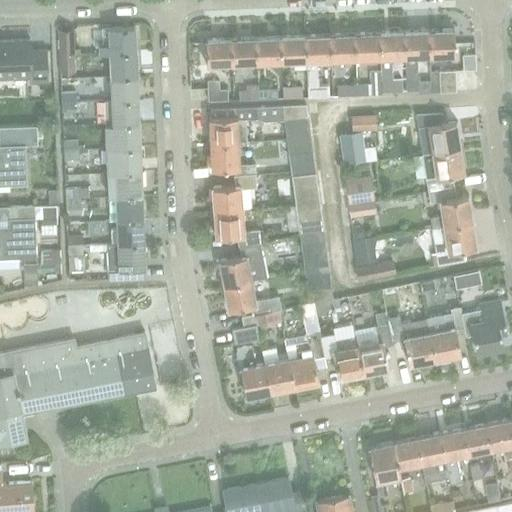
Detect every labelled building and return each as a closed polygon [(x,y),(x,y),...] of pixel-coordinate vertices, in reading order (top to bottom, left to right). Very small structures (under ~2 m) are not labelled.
[(99,51),(109,51),(136,50),(135,25),(101,27),(102,42),(99,42),(99,51)] [(60,53),(74,53),(73,28),(59,28),(60,53)] [(428,29),(429,55),(453,53),(452,28),(428,29)] [(406,88),(418,88),(417,55),(429,55),(428,29),(403,30),(405,56),(406,88)] [(392,77),(391,56),(405,56),(403,30),(378,31),(379,57),(380,70),(380,89),(381,89),(402,88),(401,76),(392,77)] [(355,58),(379,57),(378,31),(353,32),(355,58)] [(330,59),(355,58),(353,32),(329,33),(330,59)] [(317,76),(316,59),(330,59),(329,33),(304,34),(305,60),(306,76),(317,76)] [(281,61),(305,60),(304,34),(280,35),(281,61)] [(256,62),(281,61),(280,35),(255,36),(256,62)] [(232,63),(256,62),(255,36),(231,37),(232,63)] [(207,64),(232,63),(231,37),(206,38),(207,64)] [(30,50),(30,38),(0,39),(0,77),(31,76),(32,82),(48,81),(46,49),(30,50)] [(110,75),(137,74),(136,50),(109,51),(110,75)] [(74,53),(60,53),(60,71),(75,70),(74,53)] [(429,70),(430,90),(455,89),(454,69),(429,70)] [(380,89),(380,70),(369,71),(369,82),(356,82),(356,92),(381,91),(381,89),(380,89)] [(111,99),(138,98),(137,74),(110,75),(111,99)] [(317,76),(306,76),(307,94),(328,94),(327,83),(318,83),(317,75),(317,76)] [(219,87),(218,77),(206,78),(207,99),(227,98),(227,86),(219,87)] [(337,93),(356,92),(356,82),(336,83),(337,93)] [(282,95),(302,95),(302,85),(282,85),(282,95)] [(238,97),(257,96),(257,86),(237,87),(238,97)] [(257,96),(277,96),(277,86),(257,86),(257,96)] [(61,101),(76,101),(75,91),(61,92),(61,101)] [(104,100),(105,123),(138,122),(138,98),(111,99),(104,100)] [(62,111),(76,110),(76,101),(61,101),(62,111)] [(284,119),(307,116),(305,103),(282,104),(284,119)] [(284,119),(282,104),(210,107),(210,116),(209,116),(210,142),(238,141),(247,140),(245,118),(256,117),(267,120),(284,119)] [(422,152),(458,146),(454,121),(442,123),(440,112),(415,113),(422,152)] [(374,114),(350,115),(351,127),(375,126),(374,114)] [(284,119),(285,130),(309,127),(307,116),(284,119)] [(106,147),(139,146),(138,122),(105,123),(106,147)] [(0,182),(27,181),(25,143),(36,143),(35,126),(8,127),(9,144),(0,144),(0,182)] [(287,142),(310,139),(309,127),(285,130),(287,142)] [(361,131),(340,134),(343,163),(376,158),(375,145),(363,147),(361,131)] [(63,149),(78,148),(77,139),(63,139),(63,149)] [(288,154),(312,150),(310,139),(287,142),(288,154)] [(254,163),(239,164),(238,141),(210,142),(212,168),(235,167),(236,174),(254,173),(254,163)] [(107,171),(140,170),(139,146),(106,147),(107,171)] [(451,173),(462,171),(458,146),(422,152),(426,176),(425,177),(427,189),(453,185),(451,173)] [(64,158),(78,158),(78,148),(63,149),(64,158)] [(290,166),(313,162),(312,150),(288,154),(290,166)] [(292,176),(315,173),(313,162),(290,166),(292,176)] [(108,195),(116,195),(141,194),(140,170),(107,171),(108,195)] [(214,210),(242,208),(241,188),(255,187),(254,173),(236,174),(234,174),(234,183),(212,185),(214,210)] [(293,187),(316,184),(315,173),(292,176),(293,187)] [(347,202),(373,199),(369,173),(344,177),(347,202)] [(316,184),(293,187),(295,199),(318,195),(316,184)] [(430,227),(470,220),(466,195),(455,197),(453,185),(427,189),(429,201),(439,200),(441,214),(428,216),(430,227)] [(65,197),(79,196),(88,196),(88,186),(65,187),(65,197)] [(117,219),(142,218),(141,194),(116,195),(117,219)] [(296,210),(320,207),(318,195),(295,199),(296,210)] [(65,206),(80,205),(79,196),(65,197),(65,206)] [(373,199),(347,202),(349,215),(375,211),(373,199)] [(0,257),(36,256),(34,204),(6,206),(7,225),(0,225),(0,257)] [(298,221),(321,218),(320,207),(296,210),(298,221)] [(239,246),(259,242),(258,228),(243,229),(242,208),(214,210),(216,236),(236,234),(239,246)] [(118,243),(143,242),(142,218),(117,219),(118,243)] [(299,232),(323,228),(321,218),(298,221),(299,232)] [(432,265),(465,259),(463,248),(475,246),(470,220),(430,227),(435,252),(430,253),(432,265)] [(301,244),(324,240),(323,228),(299,232),(301,244)] [(67,245),(81,244),(81,235),(67,236),(67,245)] [(303,255),(326,252),(324,240),(301,244),(303,255)] [(107,243),(109,268),(144,267),(143,242),(118,243),(107,243)] [(223,284),(250,279),(266,275),(259,242),(239,246),(241,255),(219,259),(223,284)] [(82,254),(81,244),(67,245),(68,270),(83,269),(83,254),(82,254)] [(304,266),(327,263),(326,252),(303,255),(304,266)] [(26,260),(26,284),(40,281),(40,259),(26,260)] [(358,279),(394,272),(392,260),(355,266),(358,279)] [(306,278),(329,274),(327,263),(304,266),(306,278)] [(307,289),(330,285),(329,274),(306,278),(307,289)] [(254,299),(250,279),(223,284),(228,308),(249,304),(251,313),(277,308),(280,308),(277,295),(254,299)] [(330,285),(307,289),(309,302),(332,298),(330,285)] [(506,330),(500,300),(479,305),(480,308),(460,312),(463,327),(464,335),(472,333),(476,350),(502,345),(500,332),(506,330)] [(436,361),(449,359),(448,355),(460,353),(455,329),(463,327),(460,312),(459,306),(450,307),(451,311),(426,316),(429,331),(436,361)] [(259,322),(259,324),(275,321),(276,325),(280,324),(277,308),(251,313),(240,315),(242,326),(255,323),(259,322)] [(413,334),(409,316),(401,318),(400,313),(387,316),(392,341),(403,339),(408,363),(420,361),(421,364),(436,361),(429,331),(413,334)] [(364,372),(388,367),(384,346),(392,344),(392,341),(387,316),(386,314),(377,316),(378,323),(375,324),(379,340),(358,344),(364,372)] [(242,326),(241,326),(231,328),(233,340),(258,335),(255,323),(242,326)] [(155,383),(144,331),(73,345),(71,337),(0,351),(0,443),(27,438),(21,411),(65,403),(155,385),(155,383)] [(322,341),(321,335),(320,331),(307,334),(309,347),(296,349),(295,343),(285,345),(287,357),(293,386),(318,381),(313,358),(325,355),(322,341)] [(336,339),(334,333),(321,335),(322,341),(325,355),(325,358),(334,356),(339,377),(364,372),(358,344),(356,335),(336,339)] [(255,363),(251,344),(235,347),(245,395),(270,390),(264,362),(255,363)] [(270,390),(293,386),(287,357),(264,362),(270,390)] [(502,445),(505,458),(508,457),(508,456),(511,455),(511,432),(509,418),(486,422),(491,447),(502,445)] [(467,452),(468,456),(480,453),(479,450),(491,447),(486,422),(463,427),(468,452),(467,452)] [(467,452),(468,452),(463,427),(440,431),(448,476),(450,483),(462,481),(457,454),(467,452)] [(421,461),(425,481),(448,476),(440,431),(417,436),(421,461)] [(399,469),(411,467),(410,463),(421,461),(417,436),(393,440),(399,469)] [(399,469),(393,440),(369,445),(379,494),(387,492),(384,478),(401,475),(399,469)] [(473,478),(481,476),(478,462),(470,463),(473,478)] [(2,482),(1,469),(0,469),(0,511),(32,511),(30,479),(2,482)] [(403,492),(412,490),(409,475),(400,477),(403,492)] [(291,492),(287,477),(266,481),(266,486),(257,488),(256,488),(261,511),(278,511),(300,508),(296,491),(291,492)] [(261,511),(256,488),(257,488),(256,483),(223,490),(227,511),(261,511)] [(350,511),(347,494),(315,500),(317,511),(350,511)] [(371,495),(373,511),(386,511),(385,505),(379,506),(376,494),(371,495)] [(445,500),(430,503),(432,511),(446,509),(445,500)] [(511,501),(497,504),(499,511),(508,511),(511,511),(511,501)]
